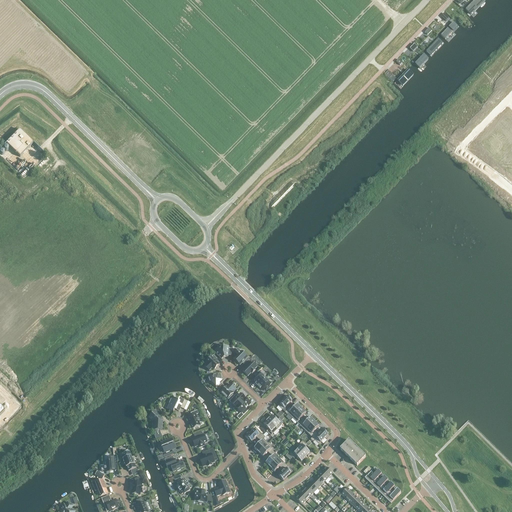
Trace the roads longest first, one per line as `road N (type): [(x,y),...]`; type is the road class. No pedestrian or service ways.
road 1 (unclassified): [(426,0),(205,227)]
road 2 (secondary): [(0,95),(19,85),(47,94),(156,200)]
road 3 (secondary): [(312,354),(204,246)]
road 4 (secondary): [(411,453),(312,354)]
road 5 (residential): [(511,191),(459,150),(506,101)]
